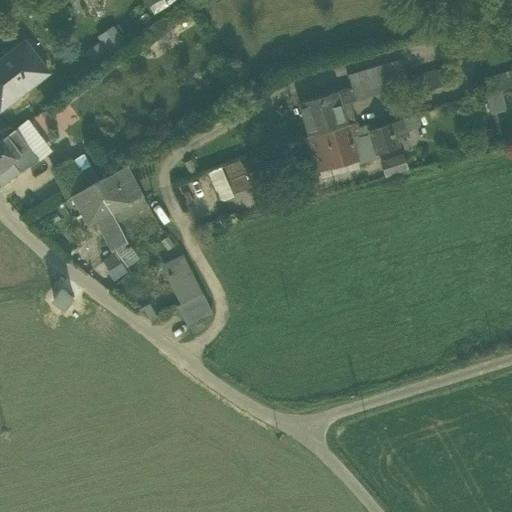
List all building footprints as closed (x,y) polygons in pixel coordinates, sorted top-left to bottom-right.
[(174,0),(146,0),(154,15),(176,2),(174,0)] [(137,37),(144,50),(168,31),(192,13),(184,2),(137,37)] [(114,25),(97,37),(110,54),(126,42),(114,25)] [(25,42),(0,61),(0,109),(0,110),(48,73),(25,42)] [(99,43),(85,54),(95,66),(109,55),(99,43)] [(341,105),(408,85),(407,80),(401,59),(347,75),(351,87),(337,91),(341,105)] [(445,67),(407,80),(408,85),(411,95),(450,82),(445,67)] [(511,69),(490,75),(494,91),(502,89),(511,86),(511,69)] [(494,91),(485,93),(491,114),(508,110),(502,89),(494,91)] [(300,102),(310,136),(347,124),(341,105),(337,91),(300,102)] [(356,121),(347,124),(310,136),(308,136),(318,169),(319,169),(357,158),(358,164),(359,164),(380,158),(379,154),(398,148),(394,134),(406,131),(405,130),(417,126),(413,116),(372,128),(371,124),(358,128),(356,121)] [(29,120),(15,130),(39,161),(53,152),(29,120)] [(0,141),(0,183),(2,186),(20,172),(39,161),(15,130),(0,141)] [(84,154),(72,160),(87,187),(99,181),(84,154)] [(382,162),(386,176),(408,169),(403,155),(382,162)] [(360,169),(359,164),(358,164),(357,158),(319,169),(321,179),(360,169)] [(55,168),(71,196),(87,187),(72,160),(71,159),(55,168)] [(113,252),(116,251),(124,245),(128,243),(118,222),(148,206),(142,195),(127,166),(99,181),(87,187),(71,196),(82,213),(90,225),(97,221),(113,252)] [(222,167),(208,173),(220,202),(234,196),(222,167)] [(73,219),(82,213),(71,196),(62,202),(73,219)] [(78,245),(66,234),(57,243),(68,254),(78,245)] [(127,249),(124,245),(116,251),(128,267),(138,259),(130,249),(129,249),(127,249)] [(166,263),(185,302),(202,295),(182,255),(166,263)] [(122,262),(108,271),(114,281),(128,272),(122,262)] [(52,300),(66,310),(76,297),(62,286),(52,300)] [(178,305),(189,324),(211,314),(202,295),(185,302),(178,305)]
